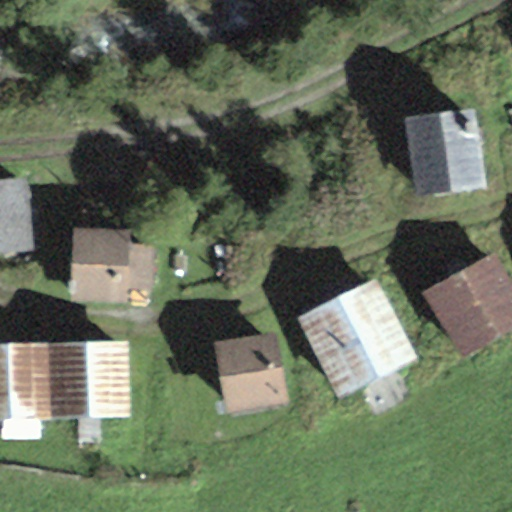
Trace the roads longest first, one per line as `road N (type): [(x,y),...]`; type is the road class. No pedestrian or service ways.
road 1 (track): [(511,1),(279,116),(0,164)]
road 2 (track): [(0,309),(48,322),(172,320),(511,201)]
